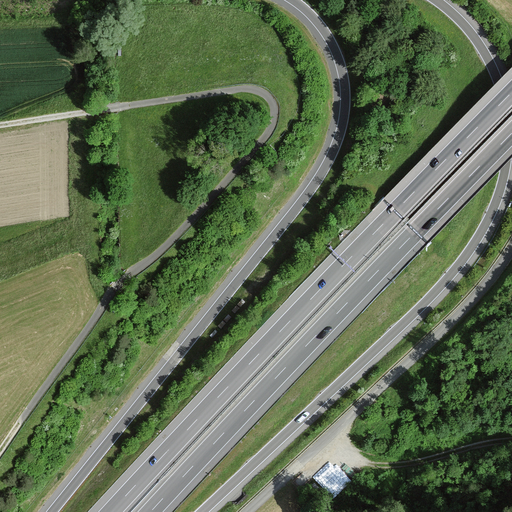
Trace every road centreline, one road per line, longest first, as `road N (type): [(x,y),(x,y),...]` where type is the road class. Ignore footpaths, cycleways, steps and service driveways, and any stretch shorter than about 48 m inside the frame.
road 1 (track): [(0,125),(239,88),(266,94),(274,110),(265,136),(166,245),(107,296),(0,451)]
road 2 (motorway): [(201,511),(424,302),(486,223),(504,171),(504,107),(477,41),(435,0)]
road 3 (motorway): [(292,0),(321,27),(342,71),(344,115),(334,150),(52,511)]
road 4 (motorway): [(511,92),(110,511)]
road 5 (motorway): [(150,511),(511,133)]
road 6 (unclassified): [(511,246),(461,311),(247,511)]
road 7 (track): [(332,433),(362,461),(383,466),(511,440)]
